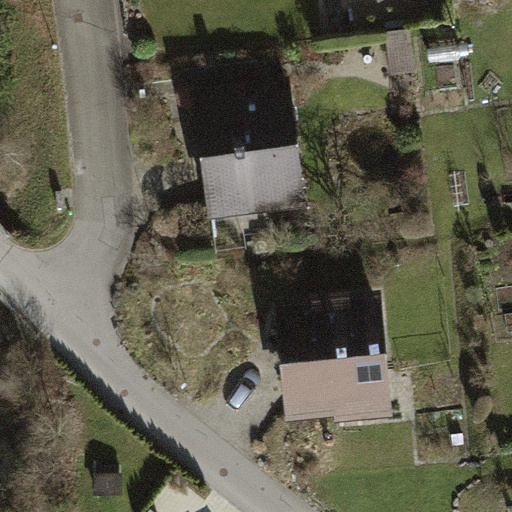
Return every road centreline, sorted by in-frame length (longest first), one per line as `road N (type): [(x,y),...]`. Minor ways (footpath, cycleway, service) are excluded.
road 1 (residential): [(83,0),(107,209),(96,250),(49,310)]
road 2 (residential): [(49,310),(126,388),(280,511)]
